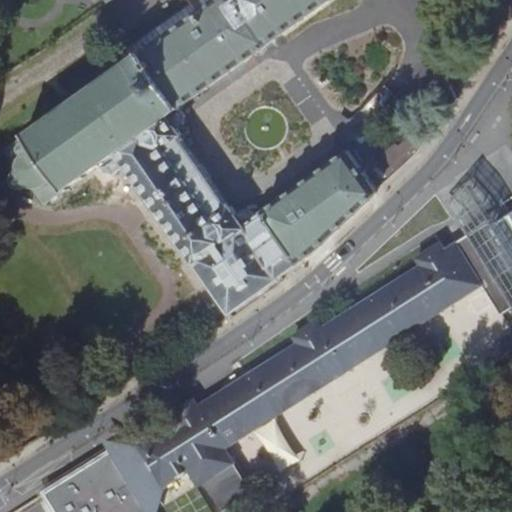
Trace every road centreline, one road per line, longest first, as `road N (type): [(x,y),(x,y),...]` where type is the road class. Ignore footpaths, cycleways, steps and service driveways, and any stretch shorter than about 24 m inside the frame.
road 1 (secondary): [(0,487),(323,273),(439,158),(511,52)]
road 2 (track): [(142,0),(0,98)]
